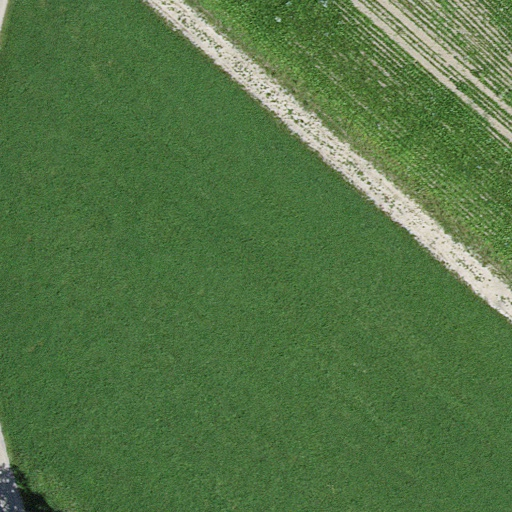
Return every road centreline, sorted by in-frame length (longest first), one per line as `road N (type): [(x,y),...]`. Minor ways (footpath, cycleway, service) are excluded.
road 1 (track): [(7,511),(0,497),(5,0)]
road 2 (track): [(151,0),(511,308)]
